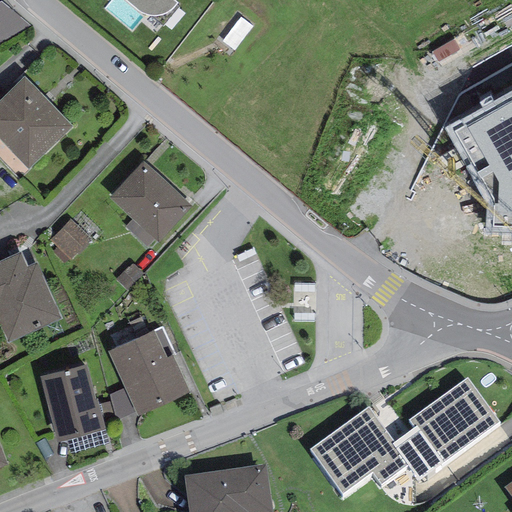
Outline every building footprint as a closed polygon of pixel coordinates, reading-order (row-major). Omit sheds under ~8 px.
[(171,0),(124,0),(140,13),(146,16),(153,16),(159,16),(166,13),(172,8),(177,4),(172,0),(171,0)] [(1,1),(0,1),(0,44),(31,27),(1,1)] [(72,127),(24,78),(0,101),(0,140),(29,170),(72,127)] [(511,90),(492,102),(490,96),(478,102),(482,108),(443,127),(487,205),(484,234),(511,235),(511,90)] [(143,162),(109,198),(132,220),(126,227),(147,247),(154,239),(158,243),(192,207),(143,162)] [(91,240),(69,220),(50,240),(57,247),(52,252),(64,263),(69,258),(72,261),(91,240)] [(19,252),(0,260),(0,324),(8,343),(62,319),(36,262),(26,267),(19,252)] [(143,274),(132,263),(116,280),(128,291),(143,274)] [(189,392),(172,355),(174,354),(161,327),(154,331),(108,352),(124,388),(136,412),(138,417),(189,392)] [(86,365),(40,376),(56,443),(67,440),(105,430),(97,400),(95,400),(86,365)] [(468,378),(409,420),(414,428),(393,443),(368,408),(310,449),(342,494),(372,473),(380,485),(407,466),(418,481),(500,423),(468,378)] [(116,422),(136,412),(124,388),(109,395),(116,422)] [(109,445),(105,430),(67,440),(70,454),(109,445)] [(272,511),(266,464),(184,475),(188,511),(272,511)] [(511,480),(503,487),(511,499),(511,480)]
